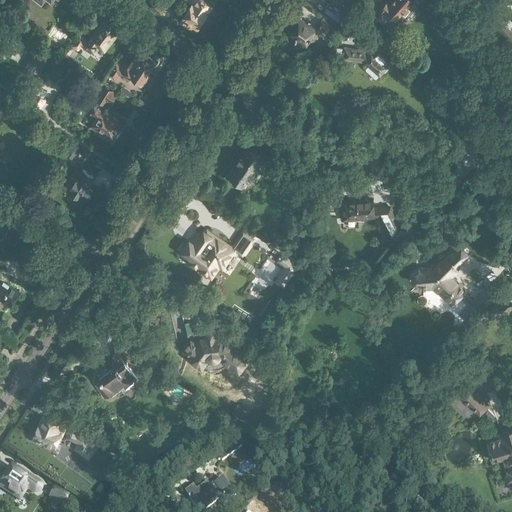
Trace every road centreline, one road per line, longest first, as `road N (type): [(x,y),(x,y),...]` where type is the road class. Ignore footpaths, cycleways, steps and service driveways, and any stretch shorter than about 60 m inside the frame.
road 1 (secondary): [(18,380),(224,70)]
road 2 (track): [(237,80),(254,121),(276,139),(321,147),(511,143)]
road 3 (residential): [(151,511),(94,433),(18,380)]
road 4 (residential): [(224,70),(120,0)]
